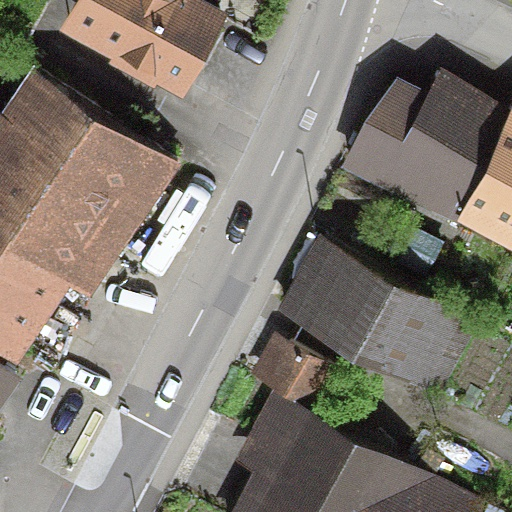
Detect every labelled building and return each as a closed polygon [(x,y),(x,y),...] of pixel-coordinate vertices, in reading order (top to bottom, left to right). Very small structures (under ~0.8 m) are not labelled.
[(216,12),(194,0),(107,0),(90,33),(178,81),(216,12)] [(78,243),(105,258),(173,158),(31,66),(0,111),(0,347),(6,352),(78,243)] [(458,212),(461,207),(500,228),(511,204),(511,112),(506,109),(504,113),(433,72),(420,98),(395,83),(363,115),(344,154),(458,212)] [(511,204),(500,228),(511,234),(511,204)] [(301,317),(396,370),(436,299),(341,245),(301,317)] [(264,381),(276,388),(276,389),(310,407),(332,366),(287,341),(264,381)] [(0,385),(12,368),(0,359),(0,385)] [(457,511),(432,497),(441,482),(308,410),(310,407),(276,389),(274,392),(296,404),(236,511),(457,511)]
